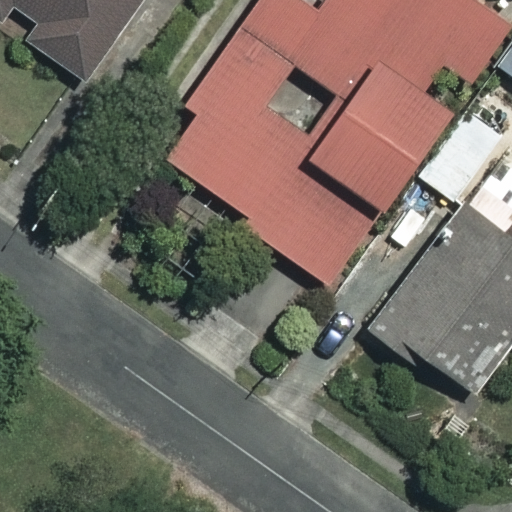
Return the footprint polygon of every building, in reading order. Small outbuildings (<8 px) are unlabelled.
[(0,0),(0,9),(6,0),(11,0),(35,16),(22,36),(77,73),(127,0),(0,0)] [(243,0),(184,87),(174,110),(171,134),(176,159),(188,180),(325,277),(446,98),(422,82),(439,57),(462,73),(504,11),(487,0),(315,0),(311,7),(300,0),(243,0)] [(511,35),(495,60),(511,71),(511,35)] [(498,137),(511,118),(511,86),(492,72),(414,178),(450,204),(498,137)] [(450,204),(363,323),(405,355),(411,346),(469,388),(507,335),(511,337),(511,146),(498,137),(450,204)]
